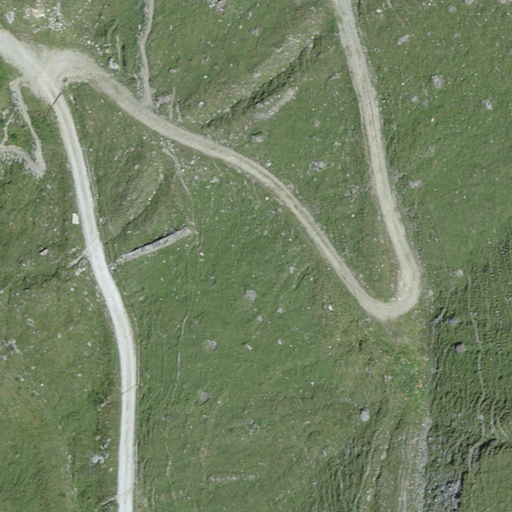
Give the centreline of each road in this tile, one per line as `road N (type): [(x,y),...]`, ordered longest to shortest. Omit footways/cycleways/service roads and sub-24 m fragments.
road 1 (track): [(339,0),(413,298),(392,317),(356,298),(257,170),(147,120)]
road 2 (track): [(33,70),(64,110),(96,263),(126,354),(128,511)]
road 3 (track): [(147,120),(87,72),(55,64),(33,70)]
